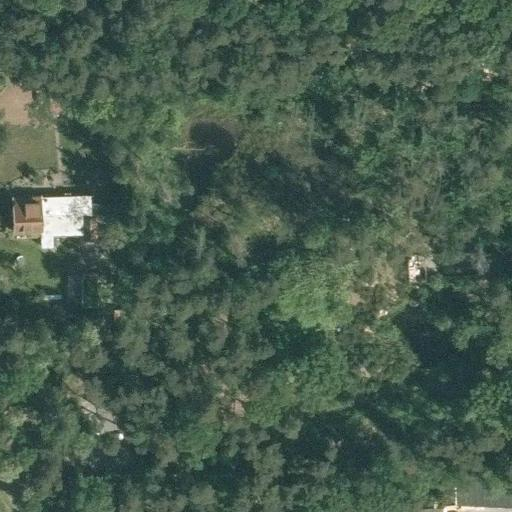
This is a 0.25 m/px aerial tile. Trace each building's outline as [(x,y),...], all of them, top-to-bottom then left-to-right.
[(48,83),(48,111),(102,108),(101,82),(48,83)] [(40,193),(13,194),(14,214),(111,211),(110,199),(90,200),(90,192),(40,194),(40,193)] [(40,222),(52,222),(52,227),(82,226),(83,236),(112,235),(111,211),(14,214),(14,230),(31,230),(31,234),(41,233),(40,222)] [(436,292),(435,268),(404,270),(404,293),(436,292)] [(98,274),(83,274),(83,304),(99,304),(99,274),(98,274)] [(324,332),(308,333),(308,341),(325,340),(324,332)] [(511,470),(470,471),(471,499),(511,498),(511,470)]
